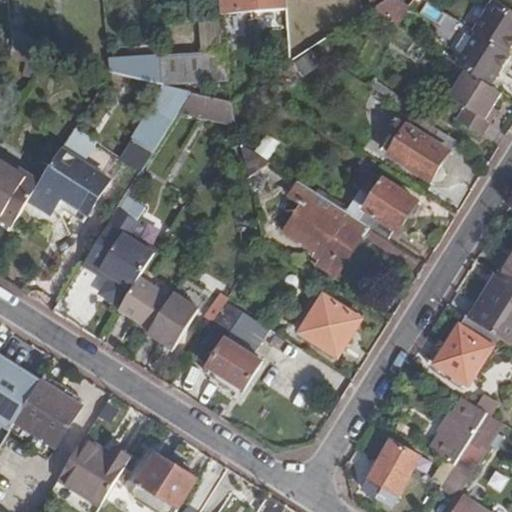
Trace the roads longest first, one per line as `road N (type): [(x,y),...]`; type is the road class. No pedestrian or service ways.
road 1 (residential): [(306,490),(511,164)]
road 2 (residential): [(306,490),(0,297)]
